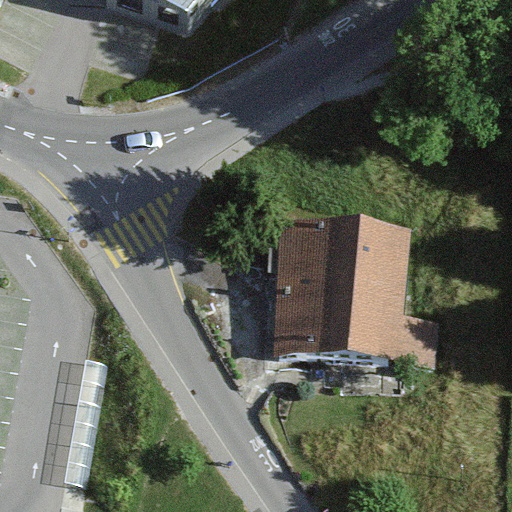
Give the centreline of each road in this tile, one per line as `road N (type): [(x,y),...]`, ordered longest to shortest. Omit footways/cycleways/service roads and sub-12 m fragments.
road 1 (residential): [(97,161),(127,241),(213,399),(294,511)]
road 2 (residential): [(97,161),(198,136),(413,0)]
